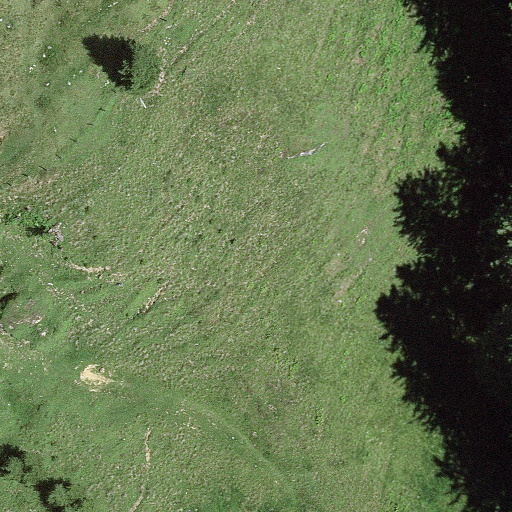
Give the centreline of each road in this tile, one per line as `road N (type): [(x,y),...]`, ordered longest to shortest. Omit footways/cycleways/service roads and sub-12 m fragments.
road 1 (track): [(155,407),(249,461),(301,511)]
road 2 (track): [(0,354),(103,378),(155,407)]
